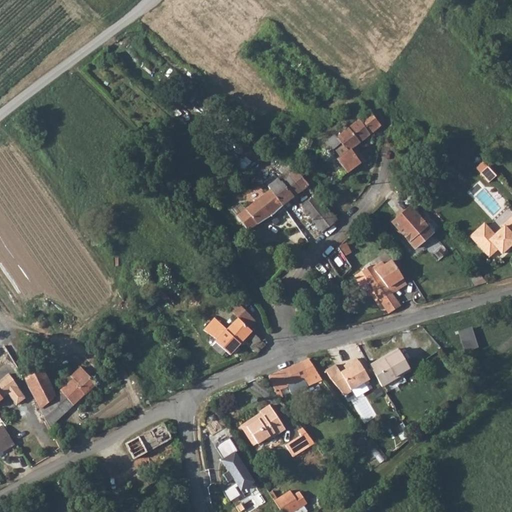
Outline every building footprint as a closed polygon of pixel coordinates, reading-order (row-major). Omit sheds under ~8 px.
[(326,89),(321,94),(326,99),(330,95),(326,89)] [(370,110),(336,138),(339,140),(347,148),(333,160),(345,172),(359,163),(350,150),(355,145),(380,125),(380,124),(370,110)] [(309,145),(301,154),(309,164),(312,161),(319,170),(327,159),(320,151),(319,153),(309,145)] [(268,155),(271,158),(274,154),(267,149),(259,158),(263,162),(268,155)] [(271,158),(269,160),(276,168),(284,160),(276,153),(275,153),(274,154),(271,158)] [(327,159),(319,170),(325,177),(334,168),(327,159)] [(284,160),(276,168),(286,177),(288,176),(299,192),(307,185),(306,184),(298,173),(294,169),(290,166),(284,160)] [(286,177),(280,183),(292,197),(298,193),(299,192),(288,176),(286,177)] [(315,177),(306,184),(307,185),(315,195),(322,205),(333,198),(315,177)] [(276,179),(267,186),(270,190),(281,205),(292,197),(280,183),(277,179),(276,179)] [(249,207),(237,216),(248,230),(258,222),(270,215),(273,220),(285,210),(281,205),(270,190),(249,207)] [(305,203),(301,205),(311,218),(324,207),(322,205),(315,195),(305,203)] [(410,206),(392,221),(414,247),(432,232),(410,206)] [(324,207),(311,218),(322,232),(334,221),(324,207)] [(483,221),(469,234),(488,254),(496,247),(500,251),(510,242),(511,240),(511,213),(502,223),(503,224),(493,232),(483,221)] [(338,247),(327,258),(337,272),(340,276),(351,267),(339,249),(338,247)] [(392,291),(390,289),(405,279),(392,260),(385,264),(383,262),(374,268),(372,265),(362,272),(388,312),(401,304),(392,291)] [(405,279),(390,289),(392,291),(406,282),(405,279)] [(214,318),(204,330),(216,340),(224,346),(223,349),(230,354),(243,338),(257,353),(266,344),(237,318),(227,329),(214,318)] [(471,327),(458,331),(464,348),(477,347),(471,327)] [(216,340),(214,342),(223,349),(224,346),(216,340)] [(396,347),(368,364),(381,384),(409,367),(396,347)] [(310,356),(267,373),(273,388),(272,388),(277,395),(298,386),(295,379),(303,376),(306,383),(321,377),(310,356)] [(37,357),(19,366),(26,380),(39,406),(55,393),(37,357)] [(368,378),(356,357),(349,362),(351,365),(345,368),(339,372),(336,364),(325,370),(329,378),(342,394),(348,394),(352,392),(350,389),(368,378)] [(55,393),(39,406),(52,432),(58,428),(53,423),(95,383),(80,367),(71,376),(73,378),(55,393)] [(0,398),(7,393),(16,404),(25,397),(7,373),(0,378),(0,398)] [(295,379),(298,386),(306,383),(303,376),(295,379)] [(246,429),(256,445),(265,438),(267,440),(283,429),(267,406),(258,413),(259,414),(262,417),(246,429)] [(169,419),(146,431),(155,447),(176,436),(174,426),(169,419)] [(3,427),(0,428),(0,454),(15,446),(3,427)] [(67,431),(56,437),(61,447),(73,441),(67,431)] [(146,431),(126,443),(134,458),(155,447),(146,431)] [(298,433),(283,445),(290,454),(304,444),(298,433)] [(234,455),(237,452),(228,439),(214,448),(223,462),(222,463),(228,473),(223,477),(228,484),(233,481),(236,485),(222,493),(229,504),(240,497),(236,490),(238,488),(241,492),(253,484),(234,455)] [(146,468),(139,472),(147,486),(154,482),(146,468)] [(286,488),(272,498),(280,511),(286,511),(305,499),(297,488),(290,493),(286,488)]
